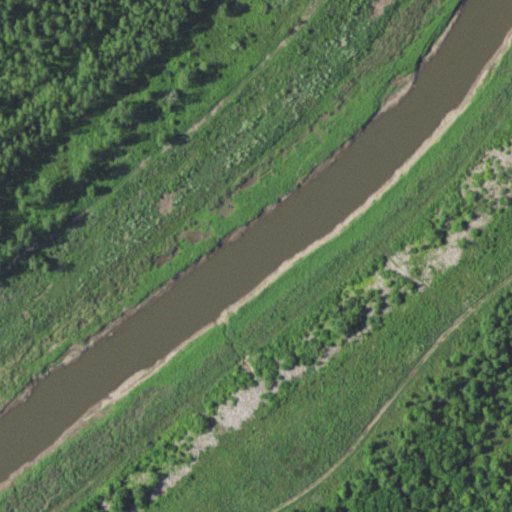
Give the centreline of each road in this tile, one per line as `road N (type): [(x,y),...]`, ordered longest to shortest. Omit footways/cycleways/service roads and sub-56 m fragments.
road 1 (track): [(46,511),(375,246),(452,171),(511,94)]
road 2 (track): [(270,511),(337,463),(461,321),(511,276)]
